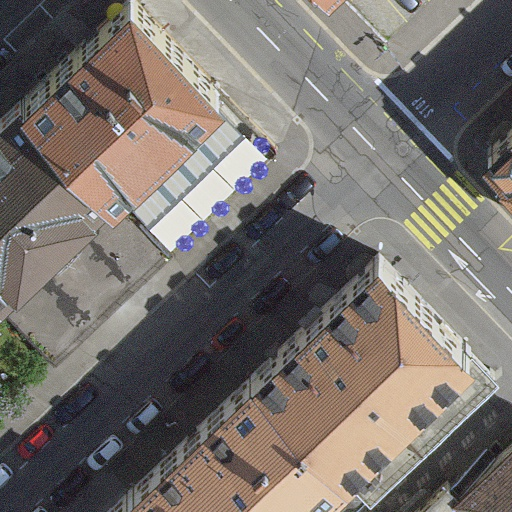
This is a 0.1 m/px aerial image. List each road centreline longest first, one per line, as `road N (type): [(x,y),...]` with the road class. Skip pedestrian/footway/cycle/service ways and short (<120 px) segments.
road 1 (residential): [(379,150),(1,511)]
road 2 (residential): [(379,150),(235,0)]
road 3 (residential): [(511,281),(379,150)]
road 4 (residential): [(511,23),(379,150)]
